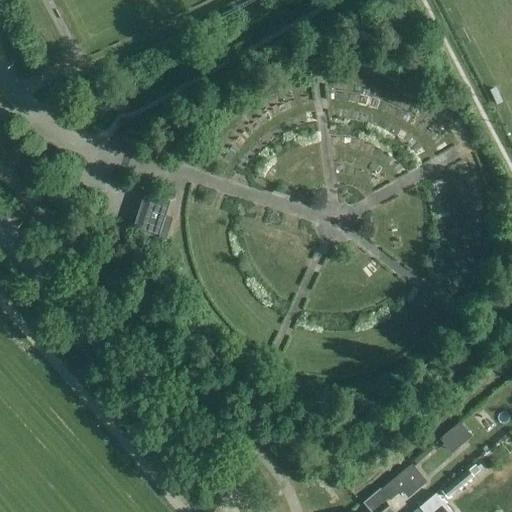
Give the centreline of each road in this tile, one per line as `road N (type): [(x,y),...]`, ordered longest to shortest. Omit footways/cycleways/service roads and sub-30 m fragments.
road 1 (tertiary): [(246,511),(0,228)]
road 2 (track): [(225,0),(105,62),(39,78)]
